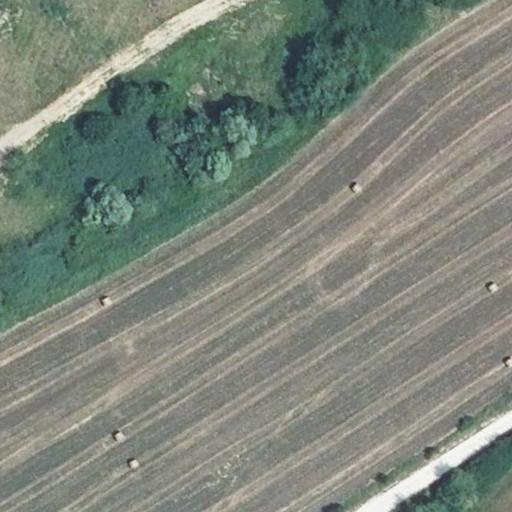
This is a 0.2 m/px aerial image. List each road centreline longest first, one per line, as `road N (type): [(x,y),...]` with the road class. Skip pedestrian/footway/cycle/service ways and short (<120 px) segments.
road 1 (track): [(242,0),(0,175)]
road 2 (track): [(377,511),(511,424)]
